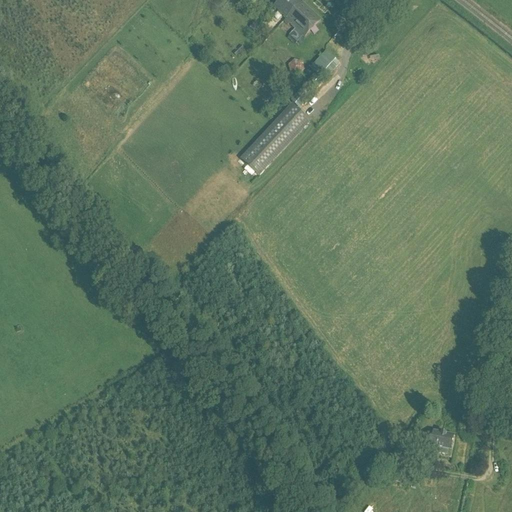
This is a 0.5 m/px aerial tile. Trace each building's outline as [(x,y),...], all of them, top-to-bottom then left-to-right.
[(297,0),(281,0),(274,7),(287,19),(301,3),(297,0)] [(301,3),(287,19),(283,23),(285,24),(287,22),(305,38),(321,19),(303,3),(302,4),(301,3)] [(346,8),(343,11),(332,24),(340,31),(350,18),(354,13),(346,8)] [(236,56),(244,49),(241,45),(233,53),(236,56)] [(316,73),(331,56),(319,45),(303,62),(316,73)] [(331,56),(316,73),(291,101),(300,109),(315,92),(321,86),(340,64),(331,56)] [(292,104),(240,159),(259,176),(310,121),(292,104)] [(434,432),(432,439),(425,437),(424,445),(433,447),(432,452),(448,455),(449,451),(451,451),(454,436),(434,432)] [(408,461),(404,460),(394,458),(392,466),(389,482),(403,484),(408,461)]
